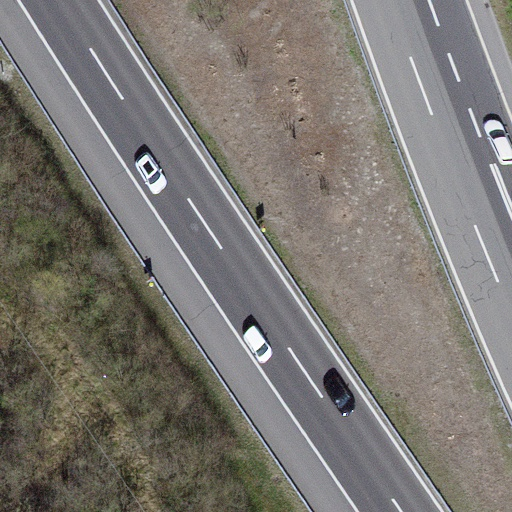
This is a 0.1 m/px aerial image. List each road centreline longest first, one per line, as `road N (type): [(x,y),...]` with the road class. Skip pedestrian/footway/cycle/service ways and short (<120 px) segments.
road 1 (motorway): [(61,0),(401,511)]
road 2 (motorway): [(511,312),(390,0)]
